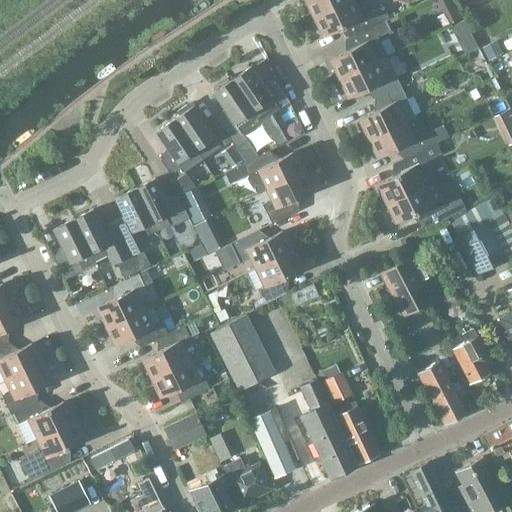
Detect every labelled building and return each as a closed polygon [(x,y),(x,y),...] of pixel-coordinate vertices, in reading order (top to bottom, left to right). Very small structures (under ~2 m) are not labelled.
[(303,0),(304,0),(310,13),(313,12),(315,15),(346,0),(303,0)] [(317,19),(313,20),(321,35),(324,33),(324,35),(343,26),(348,36),(344,38),(345,39),(384,20),(388,19),(382,8),(370,14),(366,6),(357,10),(352,0),(346,0),(315,15),(317,19)] [(452,50),(464,45),(451,16),(439,20),(452,50)] [(332,59),(328,61),(335,75),(339,74),(341,78),(377,61),(386,57),(376,38),(390,31),(384,20),(345,39),(349,48),(331,57),(332,59)] [(495,43),(511,36),(511,25),(491,34),(495,43)] [(483,36),(471,44),(478,54),(490,46),(483,36)] [(382,72),(377,61),(341,78),(342,81),(339,82),(346,97),(349,95),(350,97),(368,88),(373,98),(400,85),(391,67),(382,72)] [(250,67),(231,80),(259,121),(288,102),(274,82),(264,88),(250,67)] [(259,121),(231,80),(212,93),(227,114),(217,121),(231,141),(235,148),(246,140),(241,134),(259,121)] [(361,119),(358,121),(365,135),(368,134),(369,137),(415,116),(414,115),(413,113),(406,97),(400,85),(373,98),(374,99),(378,109),(369,113),(360,118),(361,119)] [(69,96),(36,118),(46,134),(79,112),(69,96)] [(178,116),(173,119),(201,160),(219,147),(220,148),(231,141),(217,121),(207,128),(192,106),(189,108),(186,104),(176,112),(178,116)] [(511,142),(511,113),(510,109),(494,116),(508,145),(511,142)] [(371,141),(368,142),(375,157),(378,155),(379,157),(397,148),(402,159),(403,158),(403,159),(419,151),(425,148),(440,141),(446,138),(441,126),(425,133),(417,113),(414,115),(415,116),(369,137),(371,141)] [(173,119),(155,132),(170,153),(160,160),(173,179),(170,181),(178,194),(194,186),(184,171),(201,160),(173,119)] [(379,184),(376,186),(383,201),(386,199),(388,203),(424,185),(433,181),(423,163),(440,154),(446,152),(440,141),(425,148),(419,151),(403,159),(403,158),(402,159),(392,164),(397,174),(378,183),(379,184)] [(257,194),(265,190),(301,172),(299,169),(302,167),(295,153),(292,154),(291,152),(273,161),(268,151),(223,173),(227,182),(246,173),(257,194)] [(303,176),(301,172),(265,190),(270,200),(262,205),(271,224),(297,211),(292,201),(311,192),(310,190),(313,189),(306,174),(303,176)] [(154,178),(135,188),(156,231),(168,226),(169,227),(188,218),(177,196),(166,201),(154,178)] [(441,198),(433,181),(424,185),(388,203),(389,206),(386,208),(393,222),(396,221),(397,222),(416,213),(423,229),(465,209),(459,196),(449,201),(441,198)] [(156,231),(135,188),(114,199),(125,222),(115,227),(137,272),(150,266),(139,243),(146,240),(145,237),(156,231)] [(493,218),(485,202),(449,220),(475,275),(477,275),(475,272),(511,252),(511,233),(502,213),(493,218)] [(111,265),(115,263),(123,279),(137,272),(115,227),(104,232),(92,209),(73,219),(95,264),(108,257),(111,265)] [(72,219),(52,229),(63,252),(53,258),(63,280),(83,270),(94,264),(72,219)] [(258,230),(214,251),(223,270),(249,258),(254,268),(290,251),(289,247),(292,246),(285,231),(282,233),(281,231),(263,240),(258,230)] [(299,269),(302,267),(295,253),(292,254),(290,251),(254,268),(263,287),(259,289),(265,300),(287,290),(282,279),(300,271),(299,269)] [(379,273),(402,317),(431,302),(408,258),(379,273)] [(106,323),(107,326),(143,308),(138,298),(146,294),(137,274),(111,287),(116,297),(98,306),(99,308),(96,309),(103,324),(106,323)] [(0,308),(12,303),(11,300),(12,299),(5,284),(2,286),(1,284),(0,284),(0,308)] [(511,287),(511,289),(511,291),(511,307),(495,316),(511,348),(511,287)] [(14,307),(12,303),(0,308),(0,345),(8,342),(3,332),(22,323),(21,322),(24,320),(17,306),(14,307)] [(152,328),(143,308),(107,326),(109,330),(106,331),(113,346),(116,344),(117,346),(135,337),(140,347),(157,339),(167,334),(167,333),(162,323),(152,328)] [(274,373),(246,315),(208,334),(237,392),(274,373)] [(193,323),(184,327),(184,325),(167,333),(167,334),(157,339),(162,349),(143,358),(144,360),(141,361),(148,375),(151,374),(153,377),(189,360),(179,341),(197,332),(193,323)] [(487,371),(484,364),(490,361),(472,328),(460,334),(464,341),(450,349),(468,381),(473,378),(477,381),(482,378),(483,373),(487,371)] [(13,353),(8,342),(0,345),(0,372),(4,381),(41,363),(39,360),(43,359),(35,344),(32,346),(32,344),(13,353)] [(189,360),(153,377),(155,381),(151,383),(158,397),(162,395),(162,397),(180,388),(186,399),(208,388),(203,377),(198,379),(189,360)] [(438,362),(416,373),(443,426),(465,415),(438,362)] [(43,367),(41,363),(4,381),(9,391),(0,395),(10,414),(12,413),(13,414),(13,413),(37,402),(32,392),(51,384),(50,382),(53,380),(46,366),(43,367)] [(351,393),(341,371),(323,380),(334,402),(351,393)] [(299,415),(328,477),(355,464),(315,379),(298,387),(310,410),(299,415)] [(37,403),(13,414),(18,424),(26,420),(36,440),(73,423),(71,419),(73,415),(67,403),(64,405),(63,403),(45,412),(40,401),(37,403)] [(353,401),(333,411),(358,463),(378,453),(353,401)] [(291,466),(283,448),(290,445),(274,407),(249,418),(273,474),(291,466)] [(205,434),(195,413),(162,428),(172,450),(205,434)] [(511,419),(481,435),(493,458),(506,452),(511,462),(511,419)] [(40,448),(18,458),(29,481),(69,462),(63,450),(81,441),(81,439),(84,438),(79,428),(74,426),(73,423),(36,440),(40,448)] [(208,439),(219,462),(229,457),(218,434),(208,439)] [(112,444),(83,458),(91,473),(119,459),(112,444)] [(271,487),(258,462),(248,467),(246,464),(242,466),(238,458),(222,466),(228,476),(226,477),(239,503),(271,487)] [(482,458),(455,472),(465,492),(461,494),(470,511),(491,511),(506,504),(497,487),(503,484),(495,468),(489,471),(482,458)] [(409,471),(425,504),(417,508),(419,511),(456,511),(448,495),(445,497),(428,462),(409,471)] [(221,474),(189,491),(199,511),(223,511),(237,505),(221,474)] [(136,511),(164,511),(163,509),(162,509),(146,478),(137,482),(143,493),(130,499),(136,511)] [(56,511),(70,511),(88,503),(77,482),(49,496),(56,511)] [(377,511),(373,503),(353,511),(377,511)]
